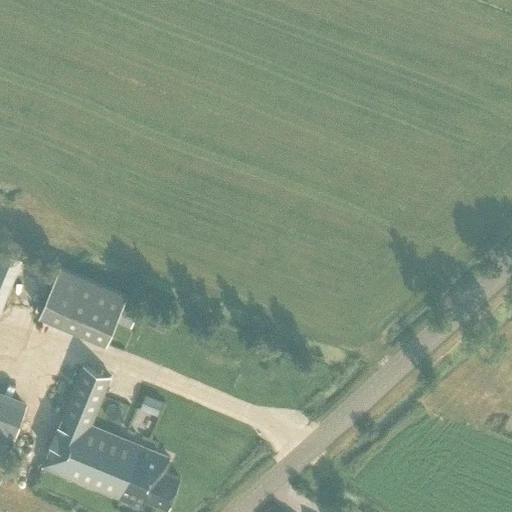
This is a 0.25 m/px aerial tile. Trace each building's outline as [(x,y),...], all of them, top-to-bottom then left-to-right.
[(0,252),(0,314),(22,262),(0,252)] [(106,346),(128,296),(61,267),(39,317),(106,346)] [(168,510),(180,479),(162,471),(167,459),(90,427),(110,377),(84,366),(43,464),(143,506),(145,500),(168,510)] [(0,456),(5,458),(27,402),(0,391),(0,456)] [(146,395),(141,406),(158,414),(163,403),(146,395)]
